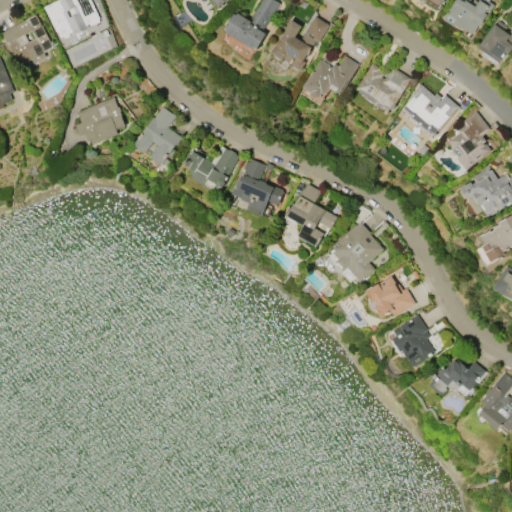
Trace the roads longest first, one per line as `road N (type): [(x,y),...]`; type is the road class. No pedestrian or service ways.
road 1 (residential): [(511,358),(469,327),(394,208),(201,116),(152,65),(117,0)]
road 2 (residential): [(348,0),(463,74),(511,117)]
